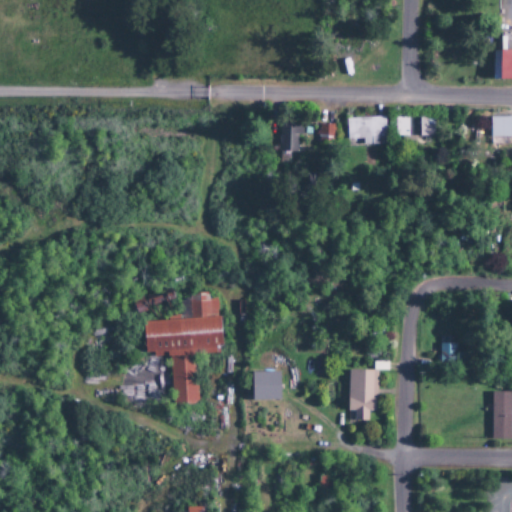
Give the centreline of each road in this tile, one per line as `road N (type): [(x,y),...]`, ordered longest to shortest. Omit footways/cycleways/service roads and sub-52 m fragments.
road 1 (residential): [(0,92),(511,99)]
road 2 (residential): [(426,289),(412,304),(405,335),(401,511)]
